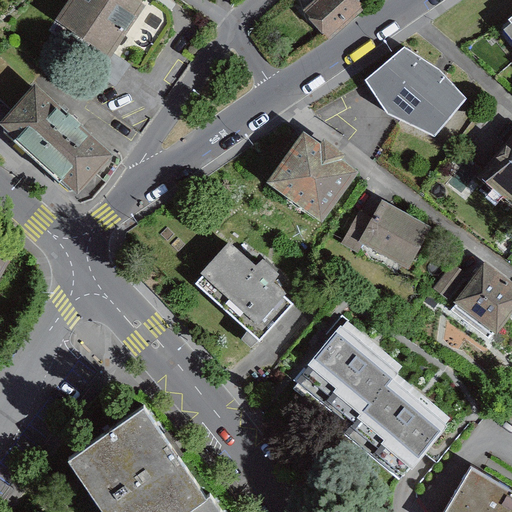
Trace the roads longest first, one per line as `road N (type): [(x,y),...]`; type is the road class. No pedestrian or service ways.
road 1 (residential): [(74,255),(138,185),(406,0)]
road 2 (residential): [(95,275),(212,411),(285,511)]
road 3 (residential): [(95,275),(51,333),(0,425)]
